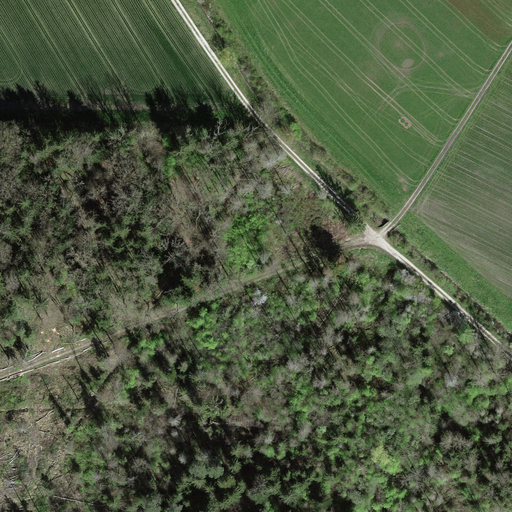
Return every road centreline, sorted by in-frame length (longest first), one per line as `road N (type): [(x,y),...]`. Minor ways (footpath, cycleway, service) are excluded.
road 1 (track): [(0,379),(377,235),(424,181),(511,46)]
road 2 (track): [(511,357),(275,137),(175,0)]
